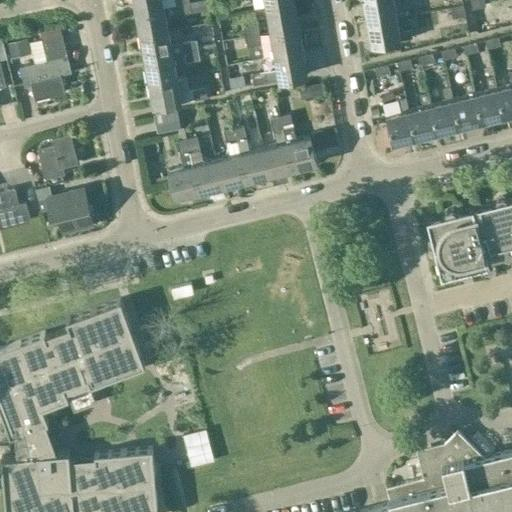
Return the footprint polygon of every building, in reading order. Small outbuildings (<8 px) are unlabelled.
[(134,0),(137,11),(165,6),(164,0),(134,0)] [(397,16),(393,0),(363,0),(367,21),(397,16)] [(483,0),(470,0),(472,8),(485,6),(483,0)] [(176,4),(165,6),(137,11),(141,35),(170,29),(167,16),(178,14),(179,15),(192,12),(190,1),(176,4)] [(296,2),(268,7),(272,31),(300,26),(296,2)] [(463,4),(450,7),(452,18),(465,15),(463,4)] [(397,16),(367,21),(372,44),(412,37),(410,29),(399,31),(397,16)] [(244,26),(245,36),(259,33),(258,24),(244,26)] [(300,26),(272,31),(277,55),(305,50),(300,26)] [(185,52),(199,50),(197,39),(183,41),(183,42),(172,44),(170,29),(141,35),(146,58),(174,53),(185,52)] [(259,33),(245,36),(247,45),(261,43),(259,33)] [(37,64),(19,69),(24,89),(32,87),(36,100),(65,92),(61,76),(71,73),(61,36),(41,41),(32,44),(37,64)] [(498,36),(485,39),(487,48),(500,44),(498,36)] [(476,41),(463,45),(465,53),(478,50),(476,41)] [(454,47),(441,50),(443,59),(456,55),(454,47)] [(201,60),(199,50),(185,52),(186,62),(201,60)] [(305,50),(277,55),(281,79),(309,74),(305,50)] [(432,52),(419,56),(421,64),(434,61),(432,52)] [(150,82),(179,77),(174,53),(146,58),(150,82)] [(410,58),(397,61),(399,70),(412,66),(410,58)] [(388,63),(374,67),(376,75),(390,72),(388,63)] [(500,86),(507,115),(511,113),(511,70),(508,72),(511,83),(500,86)] [(266,71),(252,74),(254,84),(268,82),(266,71)] [(186,75),(179,77),(150,82),(155,107),(183,101),(193,99),(207,96),(205,87),(189,90),(186,75)] [(484,120),(507,115),(500,86),(497,87),(495,75),(487,77),(489,89),(477,91),(484,120)] [(484,120),(477,91),(474,92),(472,81),(465,83),(467,94),(455,97),(462,126),(484,120)] [(462,126),(455,97),(452,98),(450,87),(442,89),(445,99),(432,102),(439,131),(462,126)] [(423,105),(410,108),(417,136),(439,131),(432,102),(430,103),(428,92),(420,95),(423,105)] [(394,142),(417,136),(410,108),(408,108),(406,97),(398,99),(400,110),(387,113),(394,142)] [(236,104),(214,108),(216,122),(239,118),(236,104)] [(160,129),(181,124),(178,111),(157,116),(160,129)] [(281,115),(294,167),(317,160),(310,133),(296,136),(290,112),(281,115)] [(294,167),(281,115),(270,118),(276,142),(263,145),(271,173),(294,167)] [(244,124),(234,126),(237,140),(247,138),(244,124)] [(224,185),(247,179),(240,151),(237,140),(234,126),(223,129),(227,143),(230,154),(217,157),(224,185)] [(62,168),(77,164),(70,134),(51,138),(53,145),(37,148),(44,179),(64,175),(62,168)] [(197,135),(187,138),(200,191),(224,185),(217,157),(203,160),(197,135)] [(177,197),(200,191),(187,138),(177,140),(183,166),(170,169),(177,197)] [(271,173),(263,145),(240,151),(247,179),(271,173)] [(49,187),(35,190),(40,211),(49,209),(51,218),(53,218),(52,215),(58,213),(63,230),(92,223),(84,189),(51,197),(49,187)] [(0,226),(0,228),(30,221),(26,203),(18,204),(14,189),(0,192),(0,226)] [(432,251),(432,253),(433,257),(434,259),(437,259),(441,276),(459,272),(461,274),(463,275),(467,274),(469,272),(469,269),(488,264),(481,236),(487,235),(490,248),(511,242),(511,197),(510,198),(508,195),(506,195),(502,196),(500,197),(499,200),(459,210),(457,208),(454,208),(451,209),(449,210),(448,213),(427,218),(431,235),(429,237),(428,239),(429,243),(431,245),(434,246),(434,249),(432,251)] [(171,286),(174,297),(193,292),(191,281),(171,286)] [(22,319),(0,327),(0,511),(28,511),(28,510),(55,507),(55,504),(80,502),(81,509),(138,503),(136,474),(135,474),(134,463),(131,433),(73,439),(74,442),(49,445),(48,437),(36,439),(25,410),(27,409),(21,395),(47,385),(44,378),(68,369),(69,372),(123,351),(98,286),(44,306),(46,313),(23,322),(22,319)] [(61,433),(183,412),(178,379),(55,400),(61,433)] [(391,502),(393,511),(497,511),(511,508),(511,448),(483,456),(457,430),(434,452),(431,449),(421,458),(426,476),(386,486),(391,502)] [(393,511),(391,502),(349,511),(393,511)]
